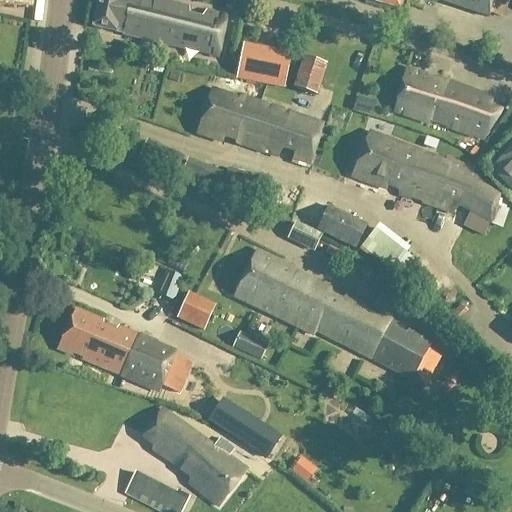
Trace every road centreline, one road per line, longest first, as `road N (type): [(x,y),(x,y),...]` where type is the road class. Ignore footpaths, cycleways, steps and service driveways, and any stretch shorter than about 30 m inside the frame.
road 1 (tertiary): [(0,382),(62,0)]
road 2 (residential): [(511,75),(272,0)]
